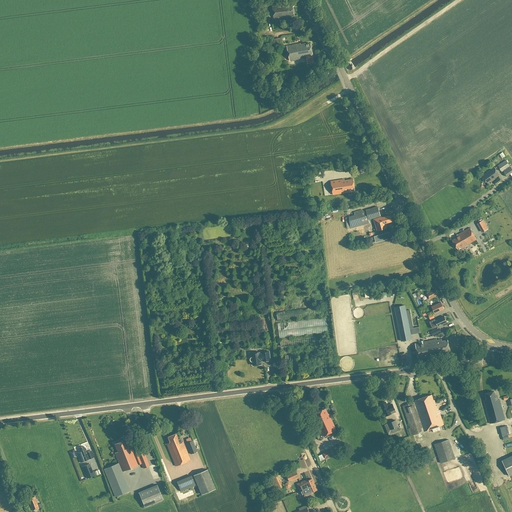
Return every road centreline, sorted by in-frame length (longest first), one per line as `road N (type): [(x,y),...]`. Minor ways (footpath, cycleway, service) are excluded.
road 1 (unclassified): [(0,422),(473,363),(490,344)]
road 2 (tertiary): [(490,344),(450,298),(306,0)]
